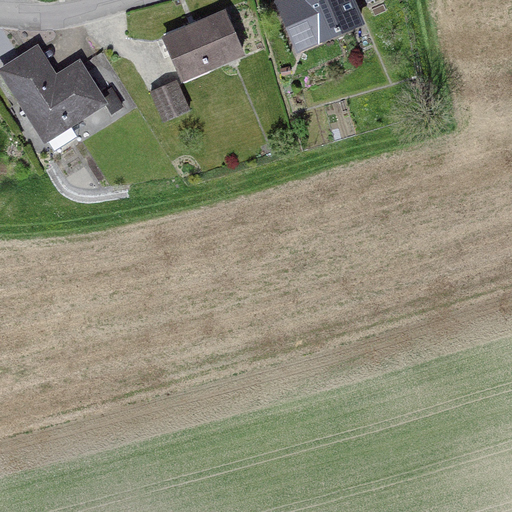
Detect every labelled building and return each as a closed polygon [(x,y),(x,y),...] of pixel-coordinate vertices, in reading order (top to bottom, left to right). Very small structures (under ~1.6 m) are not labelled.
[(319,40),(358,24),(348,0),(298,0),(279,8),(291,37),(314,28),(319,40)] [(206,68),(240,54),(223,14),(163,40),(178,75),(204,63),(206,68)] [(68,124),(101,104),(77,66),(43,87),(24,57),(0,72),(47,145),(69,141),(71,129),(68,124)] [(162,122),(187,111),(175,82),(149,93),(162,122)] [(111,113),(120,108),(108,90),(100,96),(111,113)]
